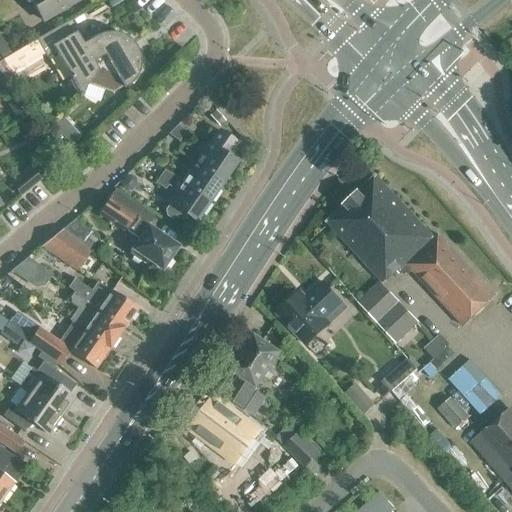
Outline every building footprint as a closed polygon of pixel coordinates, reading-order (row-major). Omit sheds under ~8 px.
[(29,0),(43,21),(78,0),(29,0)] [(65,22),(36,40),(47,59),(55,54),(79,94),(77,96),(79,97),(87,84),(98,69),(82,44),(75,32),(72,34),(65,22)] [(93,37),(82,44),(98,69),(87,84),(112,93),(124,89),(127,87),(130,85),(132,82),(134,80),(136,78),(138,74),(139,70),(140,66),(140,62),(139,58),(138,54),(137,50),(134,46),(131,42),(128,39),(126,37),(122,35),(117,34),(112,33),(108,32),(103,33),(101,34),(97,35),(93,37)] [(2,43),(0,44),(0,54),(2,57),(9,54),(2,43)] [(60,120),(63,119),(63,118),(57,121),(52,126),(50,132),(52,139),(57,144),(63,146),(70,146),(75,142),(78,136),(77,135),(77,138),(75,140),(73,142),(65,133),(56,122),(58,121),(60,120)] [(185,131),(177,126),(168,135),(178,142),(185,131)] [(219,131),(196,164),(222,182),(224,179),(226,179),(230,173),(229,171),(236,162),(227,156),(237,143),(219,131)] [(216,191),(222,182),(196,164),(182,184),(208,202),(210,199),(212,199),(216,193),(216,191)] [(20,196),(39,180),(31,170),(12,186),(20,196)] [(168,203),(169,204),(165,210),(166,216),(170,219),(176,218),(181,212),(194,221),(201,212),(203,212),(207,206),(206,204),(208,202),(182,184),(163,170),(154,183),(165,191),(168,187),(176,192),(168,203)] [(411,271),(463,326),(495,296),(438,235),(434,238),(375,176),(326,223),(382,283),(395,271),(397,274),(400,271),(405,276),(411,271)] [(161,269),(162,267),(166,267),(171,260),(169,257),(176,247),(157,234),(159,232),(149,225),(156,215),(116,188),(98,213),(125,231),(126,229),(140,238),(129,254),(144,264),(147,260),(161,269)] [(89,252),(99,239),(75,219),(62,230),(89,252)] [(73,272),(89,252),(62,230),(41,247),(73,272)] [(27,258),(10,272),(30,285),(40,283),(47,274),(27,258)] [(74,295),(78,298),(79,298),(122,329),(136,309),(111,291),(110,292),(97,283),(90,292),(74,281),(67,291),(74,295)] [(324,283),(306,299),(299,292),(276,313),(307,346),(330,325),(324,319),(342,302),(324,283)] [(377,284),(357,302),(393,340),(413,321),(382,287),(381,288),(377,284)] [(78,309),(69,321),(71,323),(108,349),(122,329),(79,298),(78,298),(74,295),(70,300),(71,304),(78,309)] [(23,332),(19,337),(60,365),(69,351),(95,369),(108,349),(71,323),(58,342),(17,314),(11,323),(23,332)] [(11,323),(3,335),(15,343),(19,337),(23,332),(11,323)] [(230,370),(252,385),(238,406),(247,412),(259,394),(255,391),(281,352),(254,334),(230,370)] [(440,335),(424,349),(441,368),(457,353),(440,335)] [(379,391),(384,398),(416,370),(406,359),(380,382),(384,386),(379,391)] [(471,359),(449,379),(480,414),(503,394),(471,359)] [(66,393),(54,385),(61,376),(41,362),(34,373),(39,376),(27,393),(60,416),(73,398),(66,393)] [(72,384),(61,376),(54,385),(66,393),(72,384)] [(375,404),(356,383),(344,393),(363,415),(375,404)] [(47,434),(60,416),(27,393),(15,409),(9,406),(2,416),(21,430),(28,420),(47,434)] [(256,435),(259,431),(214,398),(191,430),(236,464),(238,460),(256,435)] [(467,419),(450,399),(441,407),(458,427),(467,419)] [(511,411),(510,409),(472,443),(511,489),(511,411)] [(0,443),(16,454),(23,442),(0,426),(0,443)] [(300,430),(285,445),(307,467),(322,452),(300,430)] [(0,447),(0,502),(26,466),(0,447)] [(183,458),(189,465),(198,457),(192,450),(183,458)] [(378,492),(378,493),(357,511),(392,511),(395,509),(378,492)]
